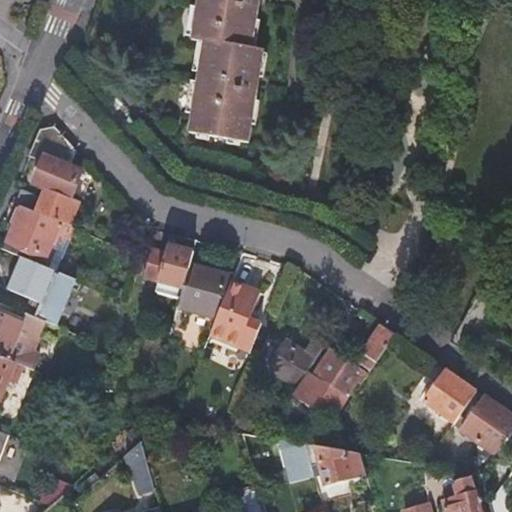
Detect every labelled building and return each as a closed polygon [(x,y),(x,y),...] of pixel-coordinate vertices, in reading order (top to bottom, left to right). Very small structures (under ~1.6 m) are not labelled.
[(182,36),(189,37),(188,41),(196,42),(190,74),(197,75),(196,84),(190,82),(184,113),(191,114),(188,133),(194,134),(194,140),(207,142),(209,136),(226,139),(225,145),(238,147),(239,141),(246,142),(249,124),(254,125),(258,101),(253,100),(257,78),(262,79),(266,55),(260,54),(261,50),(254,49),(258,21),(254,21),(257,0),(188,0),(188,1),(195,2),(193,9),(187,8),(182,36)] [(40,133),(30,158),(45,165),(36,186),(48,190),(43,202),(21,193),(15,205),(22,208),(71,228),(81,204),(73,201),(83,174),(71,169),(77,155),(55,132),(40,133)] [(4,251),(20,258),(56,272),(73,229),(71,228),(22,208),(20,214),(17,213),(12,225),(15,226),(4,251)] [(193,254),(170,247),(167,257),(160,284),(183,290),(190,264),(193,254)] [(148,281),(160,284),(167,257),(156,253),(148,281)] [(47,322),(58,327),(77,281),(56,272),(20,258),(6,291),(40,306),(35,318),(47,322)] [(190,264),(183,290),(178,309),(217,321),(231,284),(237,268),(215,263),(213,271),(190,264)] [(217,321),(210,338),(249,354),(259,328),(247,323),(258,296),(231,284),(217,321)] [(0,314),(0,358),(22,368),(33,372),(39,357),(35,349),(47,322),(35,318),(28,315),(24,325),(0,314)] [(380,326),(361,354),(364,356),(358,365),(369,373),(395,336),(380,326)] [(314,362),(323,349),(311,340),(302,353),(286,342),(268,368),(293,385),(311,360),(314,362)] [(307,373),(290,398),(332,427),(361,385),(367,377),(331,352),(313,377),(307,373)] [(15,384),(22,368),(0,358),(0,397),(7,380),(15,384)] [(477,393),(446,371),(423,404),(454,425),(477,393)] [(108,385),(103,401),(116,406),(120,388),(108,385)] [(511,429),(511,416),(485,398),(478,410),(473,407),(466,418),(470,420),(462,432),(482,446),(479,450),(480,466),(485,469),(511,429)] [(155,491),(142,445),(129,455),(141,495),(155,491)] [(361,454),(308,445),(320,489),(368,476),(361,454)] [(457,499),(444,503),(446,511),(485,511),(480,493),(477,494),(472,477),(453,483),(457,499)] [(510,511),(504,488),(490,504),(492,511),(510,511)]
